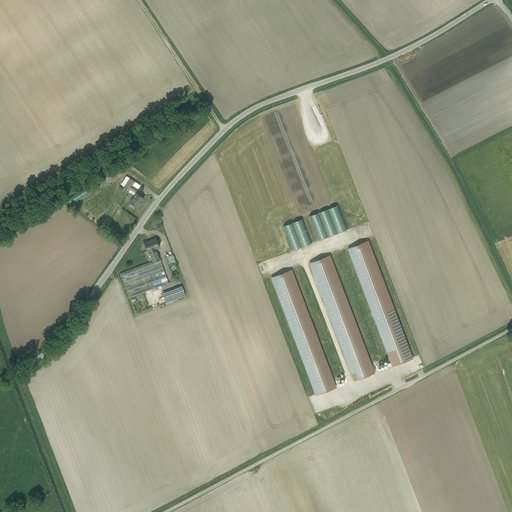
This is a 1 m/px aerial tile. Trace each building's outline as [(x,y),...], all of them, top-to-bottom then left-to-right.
[(117,166),(102,176),(105,181),(122,170),(117,167),(117,166)] [(126,176),(121,184),(124,186),(129,179),(126,176)] [(124,186),(124,187),(129,190),(130,189),(132,185),(135,182),(130,178),(129,179),(124,186)] [(85,187),(67,199),(71,205),(90,194),(85,187)] [(136,193),(130,202),(133,204),(132,204),(133,205),(138,207),(144,198),(136,193)] [(338,205),(309,216),(318,240),(347,229),(338,205)] [(283,226),(292,250),(312,243),(302,219),(283,226)] [(156,238),(144,243),(148,251),(149,251),(153,261),(160,259),(156,248),(159,247),(156,238)] [(412,358),(368,241),(348,248),(393,366),(412,358)] [(374,373),(329,255),(310,263),(354,380),(374,373)] [(153,261),(120,274),(129,298),(169,283),(160,259),(153,261)] [(335,386),(291,268),(271,276),(316,393),(335,386)] [(182,286),(162,293),(165,302),(185,295),(182,286)]
